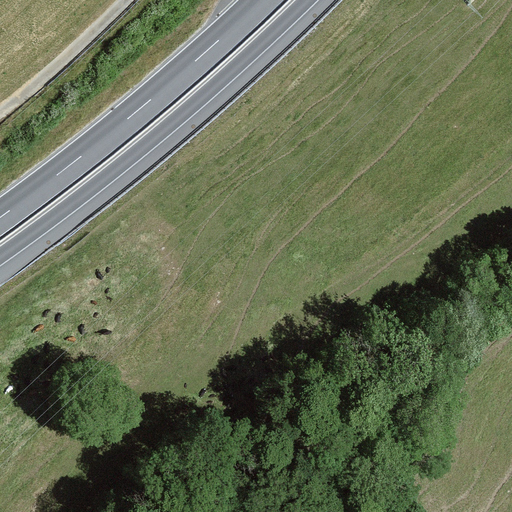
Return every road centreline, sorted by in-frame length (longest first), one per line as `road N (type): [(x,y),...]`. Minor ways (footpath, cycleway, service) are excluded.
road 1 (trunk): [(0,256),(161,132),(307,0)]
road 2 (trunk): [(261,0),(0,217)]
